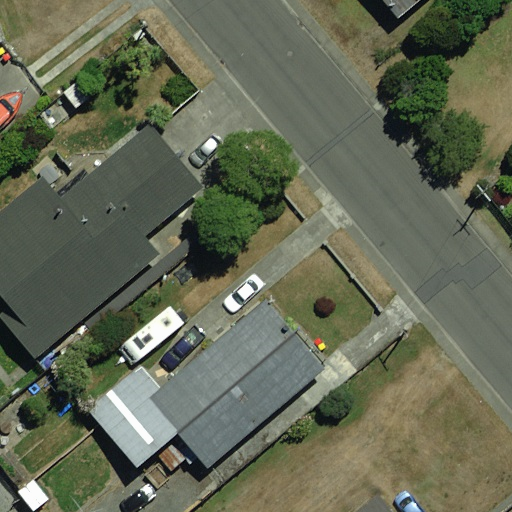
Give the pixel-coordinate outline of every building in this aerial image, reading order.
[(384,0),(400,20),(426,0),(384,0)] [(31,169),(0,195),(0,320),(17,342),(193,201),(135,116),(41,185),(31,169)] [(115,357),(67,400),(129,465),(171,433),(196,463),(310,371),(240,302),(146,380),(115,357)] [(251,505),(292,470),(274,450),(234,485),(251,505)] [(386,511),(370,494),(350,511),(386,511)]
